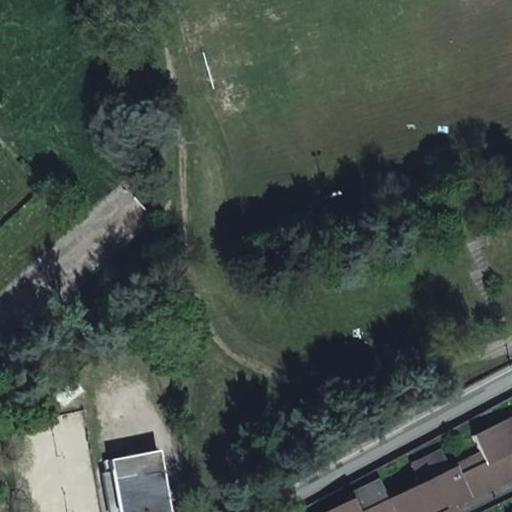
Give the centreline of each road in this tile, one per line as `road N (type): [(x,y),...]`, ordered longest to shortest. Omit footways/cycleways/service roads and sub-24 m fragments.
road 1 (residential): [(271,511),(511,380)]
road 2 (unknown): [(0,312),(134,197)]
